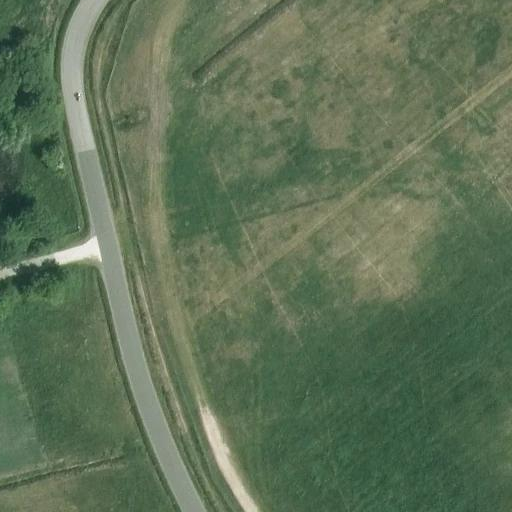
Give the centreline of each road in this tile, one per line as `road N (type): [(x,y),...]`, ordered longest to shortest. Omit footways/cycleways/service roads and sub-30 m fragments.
road 1 (tertiary): [(193,511),(137,372),(106,246)]
road 2 (tertiary): [(106,246),(69,71),(94,0)]
